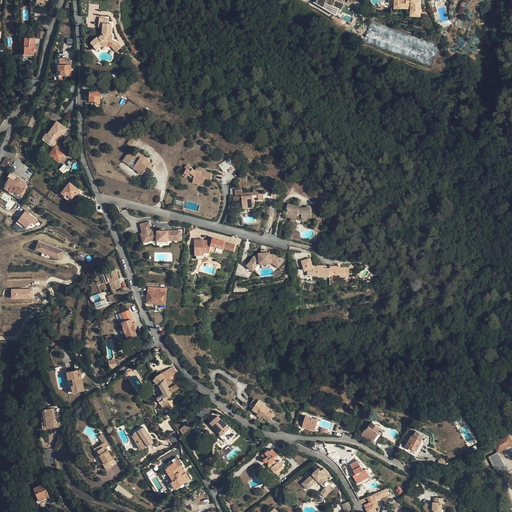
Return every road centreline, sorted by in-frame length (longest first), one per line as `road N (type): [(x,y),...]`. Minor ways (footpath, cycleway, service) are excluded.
road 1 (residential): [(292,438),(258,430),(224,406),(160,341),(100,197)]
road 2 (residential): [(476,511),(463,496),(354,442),(292,438)]
road 3 (residential): [(100,197),(81,146),(75,0)]
road 4 (residential): [(100,197),(286,246)]
road 5 (residential): [(74,511),(50,453),(88,498),(127,511)]
road 6 (tertiary): [(62,0),(39,86),(0,130)]
